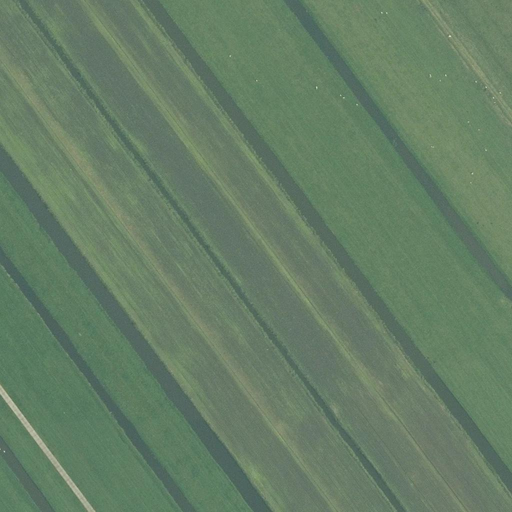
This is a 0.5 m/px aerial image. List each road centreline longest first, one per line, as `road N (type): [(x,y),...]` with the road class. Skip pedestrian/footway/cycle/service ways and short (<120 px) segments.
road 1 (track): [(90,511),(0,390)]
road 2 (track): [(422,0),(511,119)]
